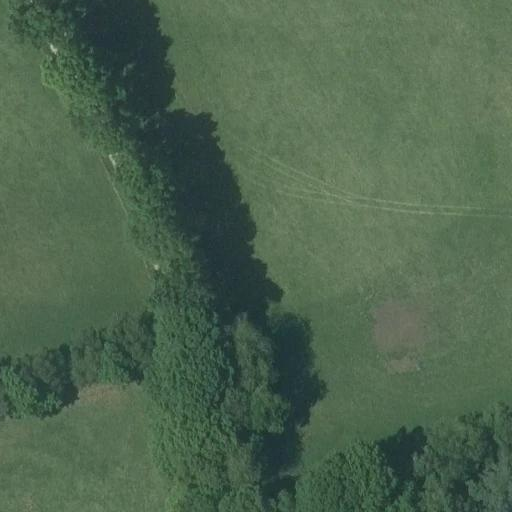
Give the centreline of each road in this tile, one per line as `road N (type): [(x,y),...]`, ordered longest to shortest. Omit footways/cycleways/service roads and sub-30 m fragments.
road 1 (track): [(184,511),(158,231),(32,0)]
road 2 (track): [(184,335),(0,393)]
